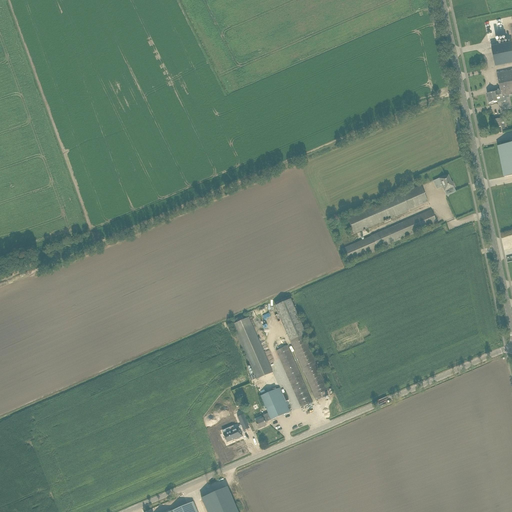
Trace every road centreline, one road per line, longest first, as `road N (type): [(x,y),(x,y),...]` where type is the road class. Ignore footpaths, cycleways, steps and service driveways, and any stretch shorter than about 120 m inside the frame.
road 1 (unclassified): [(123,511),(511,347)]
road 2 (tertiary): [(511,327),(442,0)]
